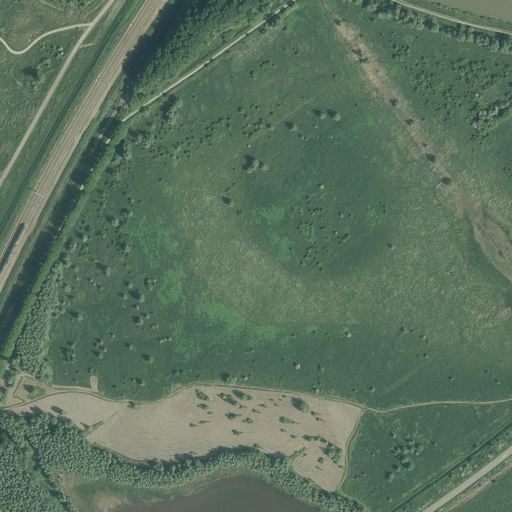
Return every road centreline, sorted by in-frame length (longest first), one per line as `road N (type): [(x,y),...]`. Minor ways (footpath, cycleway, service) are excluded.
road 1 (track): [(293,0),(121,123),(0,349)]
road 2 (track): [(0,292),(80,136),(168,0)]
road 3 (track): [(0,181),(64,66),(112,0)]
